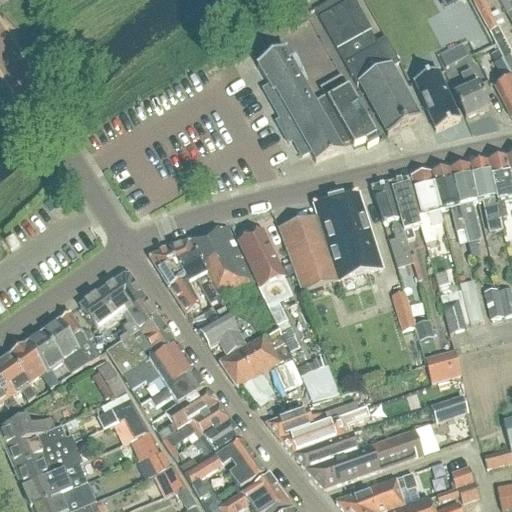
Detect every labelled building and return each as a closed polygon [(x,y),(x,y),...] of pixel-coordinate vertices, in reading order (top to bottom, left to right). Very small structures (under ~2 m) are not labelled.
[(369,35),(370,34),(352,3),(352,4),(349,0),(338,0),(313,15),(318,23),(317,23),(355,90),(357,89),(386,140),(419,122),(391,73),(398,69),(384,43),(376,47),(369,35)] [(511,63),(510,59),(511,59),(503,45),(510,41),(503,28),(497,31),(480,0),(467,0),(494,49),(494,50),(495,49),(498,54),(497,55),(500,61),(501,61),(502,63),(501,63),(511,83),(511,63)] [(511,0),(495,0),(505,18),(506,18),(511,31),(511,0)] [(450,54),(439,60),(445,72),(456,66),(450,54)] [(275,127),(287,147),(291,145),(301,162),(308,157),(314,167),(342,156),(339,151),(349,148),(352,153),(363,148),(365,152),(377,145),(339,80),(328,87),(329,90),(319,96),(323,101),(314,107),(284,55),(256,71),(267,91),(262,94),(279,124),(275,127)] [(492,68),(503,88),(494,93),(509,122),(511,121),(511,83),(501,63),(492,68)] [(453,98),(465,125),(489,114),(471,75),(460,80),(465,92),(453,98)] [(434,137),(459,126),(437,77),(413,87),(434,137)] [(502,208),(511,205),(511,200),(504,163),(486,167),(499,223),(506,222),(502,208)] [(476,208),(480,207),(487,238),(501,235),(498,224),(499,223),(486,167),(468,171),(476,208)] [(471,209),(476,208),(468,171),(448,175),(470,265),(478,263),(474,247),(480,246),(471,209)] [(470,265),(448,175),(429,179),(439,215),(449,213),(454,238),(455,237),(458,251),(466,249),(470,265)] [(429,179),(410,184),(410,183),(407,184),(421,234),(429,262),(438,259),(434,247),(435,247),(426,219),(439,215),(429,179)] [(412,243),(409,234),(418,232),(424,250),(427,262),(429,262),(421,234),(407,184),(388,189),(403,241),(411,270),(412,269),(405,245),(412,243)] [(370,193),(382,230),(390,227),(391,231),(389,232),(393,245),(387,247),(395,274),(411,270),(403,241),(388,189),(370,193)] [(312,209),(317,221),(337,286),(380,274),(356,197),(312,209)] [(300,298),(337,286),(317,221),(277,234),(300,298)] [(19,242),(28,252),(46,235),(37,226),(19,242)] [(225,230),(188,246),(217,302),(238,290),(239,292),(253,285),(225,230)] [(237,247),(259,293),(277,331),(286,327),(272,298),(286,292),(282,282),(283,282),(260,235),(237,247)] [(18,249),(12,240),(3,247),(9,256),(18,249)] [(226,318),(217,302),(188,246),(167,256),(183,286),(202,323),(194,327),(199,336),(226,318)] [(149,264),(168,294),(183,286),(167,256),(149,264)] [(118,324),(121,322),(126,329),(121,332),(122,333),(132,327),(129,322),(137,316),(136,314),(139,312),(138,310),(144,305),(128,281),(123,280),(99,297),(79,311),(98,338),(118,324)] [(194,327),(202,323),(183,286),(168,294),(184,320),(185,320),(190,329),(194,327)] [(423,286),(408,291),(423,329),(437,324),(423,286)] [(472,286),(458,290),(468,330),(482,326),(472,286)] [(511,320),(511,304),(511,299),(510,293),(496,296),(502,323),(511,320)] [(488,326),(502,323),(496,296),(496,295),(481,298),(488,326)] [(390,302),(402,336),(415,332),(404,297),(390,302)] [(465,335),(460,312),(457,297),(439,302),(442,316),(447,339),(465,335)] [(118,343),(121,347),(157,324),(144,305),(138,310),(139,312),(136,314),(137,316),(129,322),(132,327),(122,333),(125,338),(118,343)] [(59,325),(59,326),(70,341),(78,354),(88,368),(98,361),(87,346),(90,343),(88,339),(82,337),(69,318),(59,325)] [(217,348),(225,362),(245,349),(237,336),(235,337),(226,318),(199,336),(197,337),(208,354),(217,348)] [(105,357),(122,384),(148,367),(174,350),(157,324),(121,347),(105,357)] [(59,326),(42,338),(61,367),(62,367),(71,379),(83,372),(88,368),(78,354),(70,341),(59,326)] [(415,334),(418,347),(432,342),(432,341),(428,330),(415,334)] [(236,394),(281,366),(283,370),(285,373),(293,370),(294,369),(280,341),(274,332),(265,338),(265,337),(245,349),(225,362),(217,367),(236,394)] [(42,338),(25,350),(50,388),(56,384),(50,375),(61,367),(42,338)] [(25,350),(8,362),(34,400),(28,390),(40,382),(48,394),(52,391),(50,388),(25,350)] [(164,395),(165,395),(193,377),(174,350),(148,367),(122,384),(129,396),(145,387),(147,390),(158,384),(165,394),(164,395)] [(423,365),(430,389),(460,381),(454,357),(423,365)] [(8,361),(0,366),(0,386),(16,411),(16,410),(11,403),(19,397),(26,407),(35,401),(34,400),(8,362),(8,361)] [(95,373),(114,403),(126,397),(106,367),(95,373)] [(301,388),(293,370),(285,373),(283,370),(275,373),(274,374),(283,395),(301,388)] [(327,372),(315,377),(300,382),(311,409),(325,405),(338,401),(327,372)] [(170,404),(176,411),(204,394),(193,377),(165,395),(162,397),(162,396),(153,402),(154,403),(140,412),(145,421),(159,412),(159,411),(170,404)] [(6,416),(7,416),(9,419),(18,413),(16,411),(0,386),(0,409),(2,408),(6,416)] [(160,446),(164,444),(216,411),(204,394),(176,411),(163,419),(170,430),(155,439),(160,446)] [(461,401),(430,411),(436,429),(467,419),(461,401)] [(110,414),(112,417),(99,424),(103,433),(136,418),(128,404),(110,414)] [(321,418),(322,419),(307,424),(304,415),(265,430),(278,445),(325,428),(367,413),(367,412),(358,416),(355,406),(343,410),(321,418)] [(96,409),(79,421),(86,432),(103,420),(96,409)] [(190,449),(191,451),(228,428),(216,411),(164,444),(171,454),(191,440),(196,446),(190,449)] [(278,445),(290,460),(323,448),(319,440),(329,437),(370,423),(367,413),(325,428),(278,445)] [(112,431),(122,450),(147,439),(137,421),(136,418),(103,433),(104,435),(112,431)] [(0,432),(0,444),(4,455),(39,441),(60,431),(54,433),(49,423),(29,431),(26,422),(0,432)] [(508,451),(510,451),(511,452),(511,423),(502,426),(508,451)] [(200,456),(206,463),(239,443),(228,428),(191,451),(196,458),(200,456)] [(4,455),(13,474),(74,448),(71,442),(65,444),(60,431),(39,441),(4,455)] [(369,451),(355,456),(304,476),(323,496),(423,461),(414,434),(368,451),(369,451)] [(133,445),(141,465),(158,457),(150,438),(147,439),(122,450),(133,445)] [(303,476),(304,476),(355,456),(349,438),(323,448),(290,460),(303,476)] [(191,494),(195,500),(210,490),(206,484),(229,467),(234,474),(253,462),(241,446),(214,463),(214,464),(198,474),(184,482),(191,494)] [(77,458),(76,456),(74,448),(13,474),(21,493),(77,469),(78,470),(106,457),(103,450),(91,455),(90,453),(77,458)] [(511,452),(511,453),(482,461),(486,475),(511,468),(511,452)] [(162,457),(159,458),(158,457),(141,465),(142,466),(144,465),(150,479),(159,474),(168,469),(162,457)] [(233,492),(238,499),(247,493),(245,490),(264,478),(253,462),(234,474),(235,475),(228,480),(235,490),(233,492)] [(178,472),(184,482),(198,474),(191,464),(178,472)] [(21,493),(28,511),(32,511),(69,496),(78,492),(87,488),(78,470),(77,469),(21,493)] [(165,502),(173,499),(174,500),(175,499),(185,493),(172,471),(161,478),(155,481),(165,502)] [(449,478),(455,494),(473,488),(473,487),(468,471),(449,478)] [(247,493),(238,499),(221,510),(217,511),(246,511),(247,511),(275,511),(285,505),(275,492),(266,481),(247,493)] [(334,507),(338,511),(402,511),(403,511),(393,485),(334,507)] [(455,494),(435,501),(437,507),(457,501),(461,510),(478,504),(473,488),(455,494)] [(195,500),(201,511),(217,511),(221,510),(210,490),(195,500)] [(511,511),(511,490),(510,491),(495,493),(498,511),(511,511)] [(32,511),(84,511),(93,508),(84,511),(63,511),(82,503),(78,492),(69,496),(32,511)] [(194,511),(196,511),(185,493),(175,499),(182,511),(194,511)] [(430,511),(428,503),(403,511),(402,511),(457,511),(456,508),(447,511),(430,511)]
